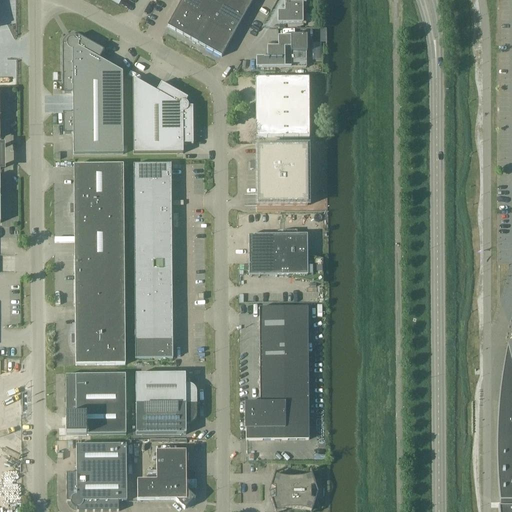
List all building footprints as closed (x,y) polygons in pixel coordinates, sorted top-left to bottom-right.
[(182,0),(167,27),(221,57),(253,0),(182,0)] [(280,24),(306,24),(305,0),(290,0),(291,1),(284,1),(284,12),(280,12),(280,24)] [(122,73),(116,69),(99,60),(104,51),(77,36),(75,39),(73,39),(71,39),(68,40),(67,42),(66,44),(62,45),(63,94),(72,94),(73,114),(63,114),(63,135),(73,135),(73,155),(123,155),(122,73)] [(256,68),(306,68),(306,37),(278,37),(278,47),(267,47),(267,58),(256,58),(256,68)] [(183,145),(193,145),(192,107),(188,107),(188,105),(187,103),(186,102),(188,99),(161,83),(156,92),(132,79),(133,155),(183,154),(183,145)] [(257,115),(256,115),(256,117),(256,118),(256,119),(255,120),(255,122),(255,123),(255,124),(255,125),(256,126),(256,127),(256,128),(257,128),(257,129),(258,130),(259,131),(260,131),(261,132),(261,138),(306,138),(306,79),(256,79),(256,82),(255,82),(255,113),(257,113),(257,115)] [(256,148),(257,206),(257,207),(307,206),(307,148),(256,148)] [(75,366),(125,365),(123,165),(83,166),(83,185),(73,185),(75,366)] [(133,201),(171,200),(171,165),(133,165),(133,201)] [(134,218),(171,218),(171,200),(133,201),(134,218)] [(134,236),(171,236),(171,218),(134,218),(134,236)] [(134,253),(171,253),(171,236),(134,236),(134,253)] [(307,236),(248,236),(248,277),(287,276),(306,281),(309,266),(307,266),(307,236)] [(134,271),(172,271),(171,253),(134,253),(134,271)] [(134,289),(172,288),(172,271),(134,271),(134,289)] [(134,306),(172,306),(172,288),(134,289),(134,306)] [(172,306),(134,306),(134,324),(172,324),(172,306)] [(246,441),(308,440),(307,308),(259,308),(259,404),(244,404),(244,429),(245,429),(246,441)] [(135,341),(172,341),(172,324),(134,324),(135,341)] [(172,341),(135,341),(135,359),(172,359),(172,341)] [(125,375),(65,376),(65,416),(66,426),(66,435),(76,435),(126,435),(126,432),(125,375)] [(189,387),(188,387),(188,385),(185,385),(185,375),(135,375),(135,405),(196,405),(196,393),(194,393),(194,392),(194,391),(193,390),(193,389),(192,388),(191,388),(190,387),(189,387)] [(511,511),(511,398),(500,402),(500,508),(498,508),(498,511),(511,511)] [(194,417),(196,417),(196,405),(135,405),(136,435),(186,435),(185,425),(188,425),(188,423),(190,422),(192,421),(193,421),(193,420),(194,419),(194,418),(194,417)] [(76,473),(66,473),(66,502),(70,502),(70,503),(71,504),(71,505),(72,506),(73,507),(74,508),(75,508),(76,508),(76,511),(118,511),(118,502),(126,502),(126,445),(76,446),(76,473)] [(184,509),(194,499),(194,490),(196,490),(196,480),(194,480),(194,473),(193,472),(186,472),(185,452),(156,452),(156,481),(137,481),(137,501),(176,501),(184,509)] [(309,511),(311,511),(315,500),(311,498),(310,487),(315,486),(311,475),(308,476),(306,476),(302,477),(297,477),(293,478),(289,478),(287,477),(283,477),(278,476),(274,475),(271,486),(275,488),(275,491),(273,491),(273,495),(275,495),(275,499),(271,500),(275,511),(278,511),(280,510),(282,510),(284,509),(286,509),(288,509),(292,508),(294,508),(297,508),(301,509),(305,510),(309,511)]
